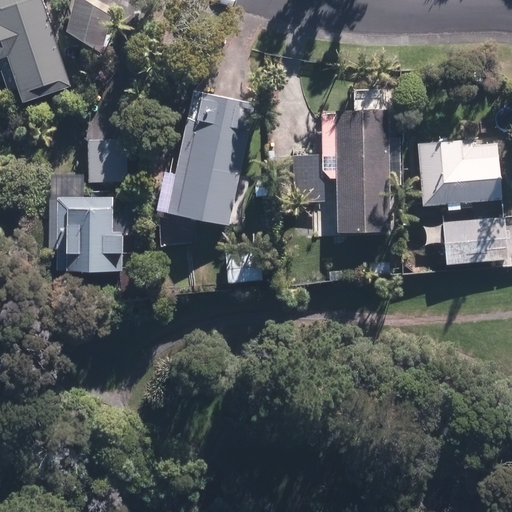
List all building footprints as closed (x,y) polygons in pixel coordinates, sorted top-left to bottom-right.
[(41,0),(3,0),(0,1),(0,60),(6,58),(21,103),(71,86),(41,0)] [(111,19),(83,0),(73,0),(66,35),(102,58),(111,19)] [(251,102),(187,91),(173,176),(162,174),(155,213),(230,226),(251,102)] [(117,102),(87,101),(84,183),(114,184),(117,102)] [(335,233),(384,233),(385,194),(400,194),(401,139),(385,139),(386,112),(336,112),(332,112),(332,117),(320,117),(319,157),(287,157),(286,205),(325,205),(325,180),(335,180),(335,233)] [(415,147),(419,207),(445,205),(445,212),(458,211),(458,204),(498,202),(494,142),(415,147)] [(111,199),(79,198),(80,178),(46,177),(44,254),(52,254),(52,274),(119,276),(120,233),(110,233),(111,199)] [(440,228),(423,228),(424,245),(441,244),(442,267),(507,263),(505,219),(440,223),(440,228)] [(225,254),(226,282),(263,280),(262,252),(225,254)]
